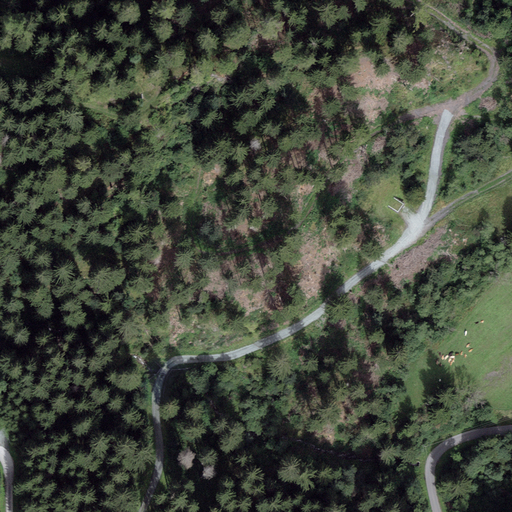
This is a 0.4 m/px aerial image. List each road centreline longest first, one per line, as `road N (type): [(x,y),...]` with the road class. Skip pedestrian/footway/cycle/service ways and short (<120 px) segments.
road 1 (track): [(142,511),(155,480),(154,399),(167,367),(244,353),(280,336),(324,311),(423,222)]
road 2 (unclassified): [(511,427),(466,435),(428,462),(438,511)]
